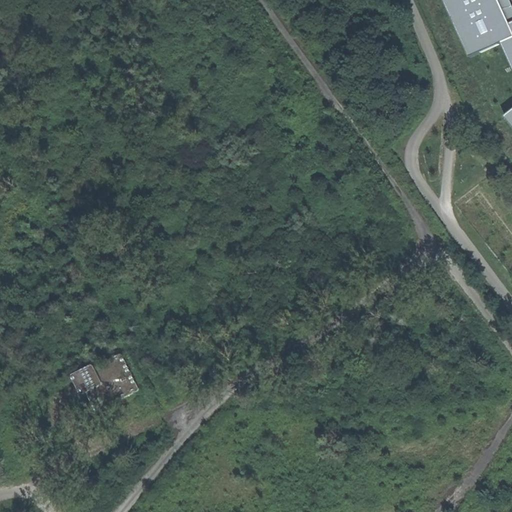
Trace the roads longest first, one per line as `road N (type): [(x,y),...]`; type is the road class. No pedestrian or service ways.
road 1 (unclassified): [(445,91),(411,159),(445,213)]
road 2 (unclassified): [(445,213),(452,120),(445,91)]
